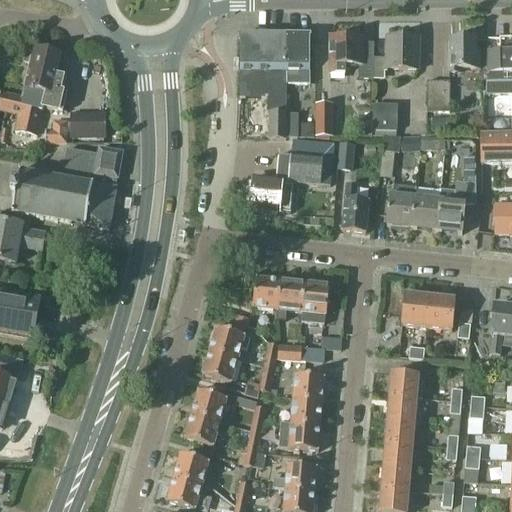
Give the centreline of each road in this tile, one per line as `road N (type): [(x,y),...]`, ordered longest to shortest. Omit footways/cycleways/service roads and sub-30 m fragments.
road 1 (secondary): [(115,379),(143,330),(166,228),(174,147),(167,42)]
road 2 (secondary): [(139,46),(148,148),(143,225),(119,323),(115,379)]
road 3 (tertiary): [(198,0),(511,2)]
road 4 (residential): [(131,511),(209,238)]
road 5 (residential): [(344,511),(365,257)]
road 6 (residential): [(365,257),(209,238)]
road 7 (residential): [(511,271),(365,257)]
road 8 (residential): [(209,238),(225,98)]
road 9 (secondary): [(67,511),(115,379)]
